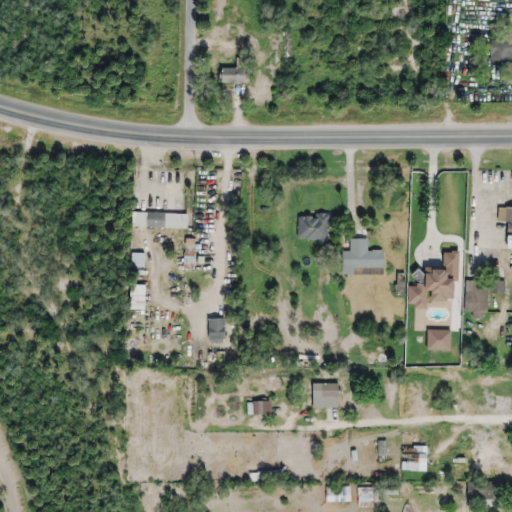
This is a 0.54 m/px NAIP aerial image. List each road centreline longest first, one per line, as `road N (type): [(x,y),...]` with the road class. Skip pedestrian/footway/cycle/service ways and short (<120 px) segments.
road 1 (secondary): [(511,138),(181,137),(0,106)]
road 2 (tertiary): [(187,0),(181,137)]
